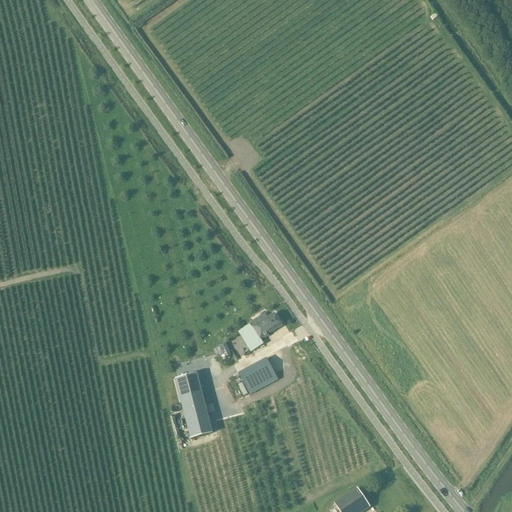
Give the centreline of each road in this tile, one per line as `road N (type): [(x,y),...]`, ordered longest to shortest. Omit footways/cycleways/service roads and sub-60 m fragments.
road 1 (secondary): [(458,511),(86,0)]
road 2 (track): [(511,102),(439,0)]
